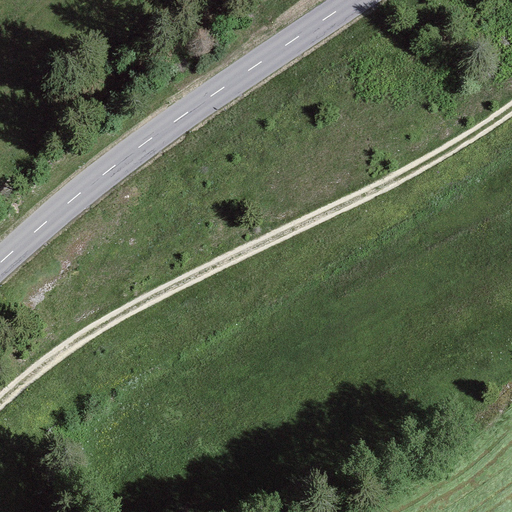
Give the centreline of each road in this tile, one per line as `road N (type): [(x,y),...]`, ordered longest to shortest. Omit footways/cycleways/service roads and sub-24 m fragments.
road 1 (track): [(511,104),(357,198),(138,298),(68,340),(0,401)]
road 2 (secondary): [(0,259),(93,178),(347,0)]
